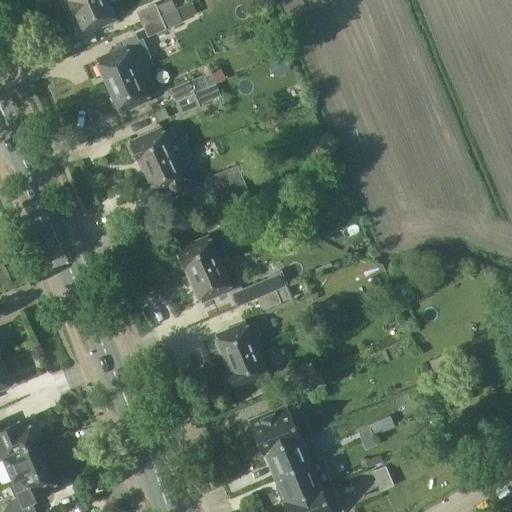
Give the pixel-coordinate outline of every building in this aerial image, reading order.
[(91,0),(68,0),(73,8),(91,0)] [(115,18),(106,0),(91,0),(73,8),(82,29),(84,28),(86,31),(115,18)] [(176,9),(172,0),(169,0),(157,6),(155,3),(137,11),(142,24),(176,9)] [(192,2),(176,9),(142,24),(148,37),(183,22),(182,20),(197,14),(192,2)] [(99,64),(97,65),(101,74),(103,73),(108,86),(139,72),(146,69),(155,66),(143,39),(139,41),(136,35),(122,41),(125,49),(98,60),(99,64)] [(275,77),(291,71),(286,57),(269,64),(275,77)] [(139,72),(108,86),(113,97),(111,98),(115,107),(117,106),(119,110),(149,97),(148,94),(155,91),(150,79),(146,69),(139,72)] [(190,80),(171,88),(176,101),(204,89),(199,77),(190,81),(190,80)] [(204,89),(176,101),(181,114),(201,106),(200,105),(209,101),(204,89)] [(185,136),(177,140),(172,128),(164,132),(163,130),(131,144),(138,160),(141,159),(145,168),(184,151),(191,148),(185,136)] [(194,174),(184,151),(145,168),(156,192),(170,186),(173,194),(186,188),(182,180),(194,174)] [(238,165),(209,177),(218,200),(238,196),(249,192),(238,165)] [(230,260),(225,248),(218,234),(178,251),(185,268),(188,266),(192,276),(230,260)] [(293,246),(291,237),(277,240),(279,249),(293,246)] [(230,260),(192,276),(202,300),(231,287),(230,285),(239,281),(234,269),(230,260)] [(258,299),(287,287),(281,272),(231,293),(236,306),(257,298),(258,299)] [(292,299),(287,287),(258,299),(263,311),(292,299)] [(257,336),(261,334),(256,323),(249,326),(248,324),(217,337),(228,362),(258,350),(257,348),(262,347),(257,336)] [(258,350),(228,362),(231,370),(228,371),(234,388),(268,374),(267,372),(275,368),(270,356),(262,360),(258,350)] [(317,376),(313,367),(311,362),(289,371),(294,385),(317,376)] [(0,386),(8,383),(0,363),(0,386)] [(317,376),(294,385),(291,386),(295,397),(306,392),(307,393),(328,384),(328,383),(324,373),(322,374),(317,376)] [(263,454),(312,434),(300,405),(289,409),(289,408),(250,423),(263,454)] [(1,457),(36,442),(27,421),(19,425),(17,422),(0,429),(0,456),(1,456),(1,457)] [(362,441),(374,436),(370,428),(359,432),(362,441)] [(318,449),(312,434),(263,454),(267,465),(271,464),(277,478),(312,463),(311,461),(308,454),(318,449)] [(377,445),(374,436),(362,441),(365,449),(377,445)] [(47,468),(36,442),(1,457),(13,483),(47,468)] [(311,461),(312,463),(277,478),(282,490),(278,491),(283,503),(332,483),(326,467),(327,463),(324,457),(311,461)] [(386,466),(373,472),(382,491),(395,484),(386,466)] [(35,511),(31,501),(49,494),(47,491),(56,487),(47,468),(13,483),(18,496),(14,498),(15,498),(11,500),(8,502),(6,506),(5,509),(4,511),(35,511)] [(340,511),(344,511),(332,483),(283,503),(286,511),(340,511)]
